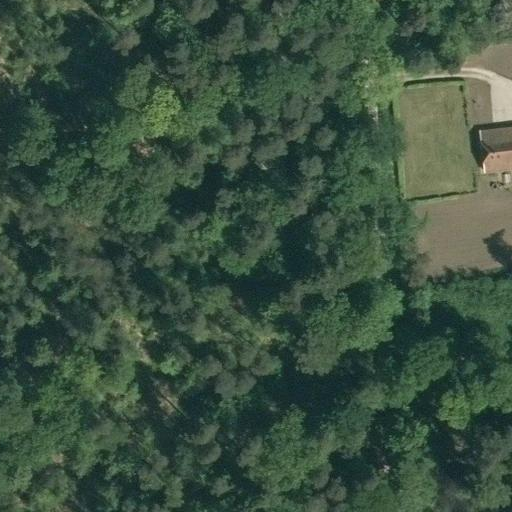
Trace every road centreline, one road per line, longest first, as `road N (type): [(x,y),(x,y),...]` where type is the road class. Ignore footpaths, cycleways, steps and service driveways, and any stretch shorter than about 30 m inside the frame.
road 1 (residential): [(396,511),(361,8)]
road 2 (track): [(366,59),(345,79),(271,112),(0,156)]
